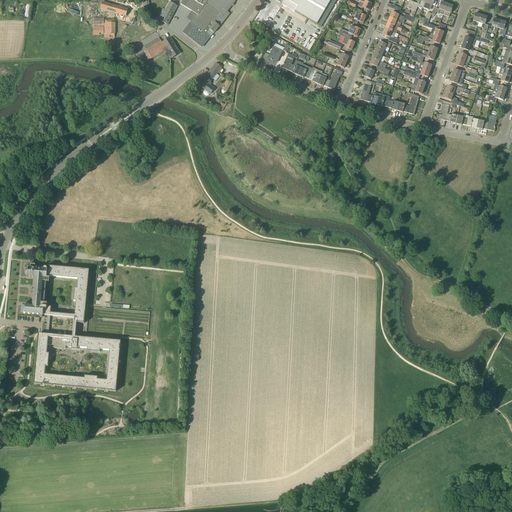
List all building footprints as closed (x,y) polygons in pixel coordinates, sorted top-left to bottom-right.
[(183,0),(182,3),(181,5),(195,13),(189,21),(191,22),(183,33),(202,47),(213,33),(214,33),(219,26),(229,14),(226,12),(235,0),(183,0)] [(284,0),(282,4),(321,27),(336,0),(337,0),(342,3),(343,0),(284,0)] [(365,2),(360,0),(360,2),(364,4),(362,8),(369,11),(371,4),(365,2)] [(423,8),(426,0),(418,0),(417,4),(414,3),(411,10),(412,10),(409,16),(413,17),(417,7),(423,9),(423,8)] [(432,5),(434,0),(426,0),(423,8),(427,9),(427,8),(430,9),(432,5)] [(168,25),(178,7),(170,2),(160,21),(168,25)] [(441,2),(439,9),(437,13),(443,15),(447,4),(441,2)] [(126,16),(128,10),(103,3),(101,12),(123,19),(124,16),(126,16)] [(450,14),(453,6),(447,4),(443,15),(446,16),(449,17),(450,14)] [(358,20),(357,21),(363,24),(366,17),(360,14),(361,11),(358,10),(354,19),(358,20)] [(404,17),(403,17),(392,12),(389,18),(401,23),(403,19),(413,23),(413,22),(415,23),(416,22),(417,23),(419,20),(413,18),(413,17),(409,16),(405,14),(404,17)] [(478,23),(481,15),(475,14),(473,21),(472,25),(474,26),(475,22),(478,23)] [(485,25),(487,17),(481,15),(478,23),(479,23),(478,27),(483,29),(485,25)] [(104,27),(104,19),(94,18),(94,27),(104,27)] [(389,18),(387,23),(402,30),(403,27),(400,26),(401,23),(389,18)] [(498,28),(500,21),(494,19),(492,27),(491,31),(493,31),(494,27),(498,28)] [(114,38),(114,20),(105,20),(105,38),(114,38)] [(504,30),(506,22),(500,21),(498,28),(497,32),(500,33),(503,34),(504,30)] [(402,30),(387,23),(385,29),(396,34),(398,31),(400,32),(403,34),(406,33),(406,31),(402,30)] [(341,35),(342,34),(347,36),(346,37),(350,38),(351,39),(352,35),(357,37),(360,30),(355,27),(354,28),(351,26),(348,33),(340,29),(339,34),(341,35)] [(395,44),(398,39),(394,37),(396,34),(385,29),(382,35),(389,38),(388,41),(395,44)] [(436,30),(432,29),(431,31),(435,32),(434,36),(442,38),(444,33),(436,30)] [(351,51),(355,43),(349,41),(350,38),(346,37),(346,36),(343,44),(347,46),(346,48),(351,51)] [(425,38),(419,36),(418,39),(424,41),(428,43),(429,40),(432,41),(432,42),(439,44),(442,38),(434,36),(433,39),(429,38),(425,36),(425,38)] [(474,47),(476,43),(476,41),(472,40),(473,39),(465,37),(463,43),(471,45),(474,47)] [(180,53),(170,38),(162,43),(159,38),(145,47),(148,52),(152,58),(166,49),(172,58),(180,53)] [(341,46),(329,41),(328,42),(327,45),(332,47),(333,47),(340,50),(341,46)] [(387,42),(386,45),(379,42),(377,48),(384,51),(386,47),(389,49),(391,44),(387,42)] [(461,49),(469,51),(472,53),(473,50),(469,49),(471,45),(463,43),(461,49)] [(430,47),(426,45),(426,48),(429,49),(428,52),(436,55),(438,49),(430,47)] [(511,59),(511,52),(511,53),(511,50),(511,47),(507,46),(504,45),(503,48),(506,49),(504,57),(511,59)] [(277,62),(282,51),(274,47),(268,58),(271,60),(272,61),(272,60),(277,62)] [(382,56),(384,51),(377,48),(374,53),(382,56)] [(434,61),(436,55),(428,52),(427,56),(423,54),(422,57),(426,58),(434,61)] [(475,56),(487,61),(489,57),(485,55),(477,52),(475,56)] [(292,53),(291,55),(288,54),(284,64),(283,65),(284,65),(282,68),(288,71),(291,64),(291,65),(294,58),(295,58),(297,55),(292,53)] [(346,63),(349,57),(338,53),(337,55),(341,57),(339,60),(346,63)] [(372,59),(379,62),(382,56),(374,53),(372,59)] [(468,63),(470,60),(470,58),(467,56),(459,53),(457,59),(468,63)] [(487,61),(475,56),(474,60),(483,64),(486,65),(487,61)] [(511,65),(511,59),(504,57),(503,60),(507,61),(506,64),(511,65)] [(383,64),(379,62),(372,59),(370,64),(376,67),(375,70),(387,75),(389,71),(382,68),(383,64)] [(466,69),(467,66),(468,63),(457,59),(455,65),(463,68),(463,67),(466,69)] [(344,69),(346,63),(339,60),(338,63),(334,62),(333,64),(344,69)] [(301,68),(303,64),(296,61),(294,66),(291,65),(291,64),(288,71),(293,73),(292,74),(293,74),(298,76),(301,68)] [(424,63),(421,62),(419,68),(430,72),(432,66),(424,63)] [(215,76),(222,68),(216,63),(205,77),(199,85),(205,90),(205,89),(211,94),(215,89),(210,85),(211,84),(211,82),(215,76)] [(510,78),(511,71),(503,69),(504,66),(495,64),(494,66),(501,68),(499,74),(502,75),(510,78)] [(308,79),(312,69),(308,67),(307,70),(301,68),(298,76),(303,78),(304,77),(308,79)] [(405,70),(404,72),(412,75),(419,77),(420,75),(428,78),(430,72),(419,68),(417,67),(416,68),(415,70),(417,71),(417,73),(413,72),(413,71),(407,69),(407,70),(405,70)] [(322,72),(313,68),(312,69),(308,79),(312,81),(312,82),(317,84),(321,76),(322,72)] [(376,77),(378,73),(368,69),(364,77),(371,80),(373,76),(376,77)] [(464,76),(465,74),(461,73),(461,72),(453,70),(451,76),(459,78),(460,75),(463,76),(464,76)] [(336,74),(334,73),(330,81),(328,88),(334,90),(335,87),(336,87),(336,86),(340,76),(341,77),(342,73),(338,71),(336,74)] [(510,78),(502,75),(500,81),(508,83),(510,78)] [(326,79),(326,78),(321,76),(317,84),(323,87),(323,86),(328,88),(330,81),(326,79)] [(461,85),(462,83),(458,82),(459,78),(451,76),(449,82),(457,84),(461,85)] [(225,93),(232,82),(227,79),(224,85),(225,86),(222,91),(225,93)] [(426,83),(418,80),(415,79),(414,82),(413,85),(417,86),(424,89),(426,83)] [(370,87),(372,82),(365,81),(364,85),(361,95),(360,96),(361,96),(360,100),(366,102),(368,95),(370,87)] [(505,95),(507,89),(499,86),(498,86),(499,84),(493,82),(492,84),(495,85),(493,91),(505,95)] [(422,95),(424,89),(417,86),(415,90),(412,89),(411,91),(422,95)] [(458,94),(459,90),(455,89),(448,86),(445,92),(453,95),(454,92),(458,94)] [(503,101),(505,95),(493,91),(491,97),(489,96),(487,102),(495,105),(497,99),(503,101)] [(452,104),(454,104),(455,99),(452,98),(453,95),(445,92),(443,98),(451,101),(450,103),(452,104)] [(379,97),(379,94),(374,93),(372,97),(368,95),(366,102),(371,103),(370,104),(371,104),(376,106),(379,97)] [(387,107),(389,101),(388,101),(384,100),(384,99),(381,98),(382,95),(379,94),(379,97),(376,106),(382,107),(382,106),(387,107)] [(415,111),(418,100),(419,97),(410,94),(409,98),(411,99),(409,107),(407,113),(414,115),(415,111)] [(393,102),(389,101),(387,107),(391,109),(391,110),(397,111),(399,103),(393,101),(393,102)] [(450,103),(443,101),(443,105),(442,104),(440,115),(439,115),(439,116),(440,116),(439,120),(445,121),(447,115),(449,106),(451,107),(452,104),(450,103)] [(222,112),(225,106),(220,103),(217,109),(222,112)] [(409,107),(405,106),(405,105),(399,103),(397,111),(402,113),(403,112),(407,113),(409,107)] [(497,116),(497,113),(491,111),(490,115),(488,124),(487,130),(493,131),(494,132),(494,128),(495,128),(495,127),(497,116)] [(451,116),(447,115),(445,121),(450,122),(450,123),(456,124),(457,116),(451,115),(451,116)] [(466,125),(467,119),(463,118),(463,117),(457,116),(456,124),(461,126),(462,124),(466,125)] [(472,119),(472,118),(468,118),(468,119),(467,119),(466,125),(471,126),(470,128),(471,128),(476,129),(478,121),(472,119)] [(488,124),(484,123),(484,122),(478,121),(476,129),(482,130),(482,129),(487,130),(488,124)] [(47,269),(47,267),(45,267),(44,268),(44,269),(41,268),(41,267),(38,267),(35,267),(35,265),(29,264),(28,269),(27,270),(26,270),(25,272),(25,273),(25,274),(26,275),(28,276),(28,277),(35,278),(34,290),(32,290),(31,294),(34,294),(33,306),(22,305),(22,313),(39,315),(39,316),(40,316),(40,317),(41,317),(42,317),(43,316),(44,315),(48,315),(47,325),(44,325),(44,329),(47,329),(47,334),(39,333),(38,341),(40,341),(40,344),(38,344),(38,352),(39,352),(39,355),(37,355),(37,362),(38,362),(38,366),(36,365),(36,373),(37,373),(37,376),(36,376),(35,384),(43,384),(43,383),(46,383),(46,384),(53,385),(53,383),(56,384),(56,385),(64,386),(64,384),(67,385),(67,386),(74,387),(74,385),(78,385),(78,387),(85,388),(85,386),(88,386),(88,388),(96,389),(96,387),(99,387),(99,389),(106,389),(106,388),(110,388),(109,390),(117,390),(118,383),(116,383),(117,379),(118,380),(119,372),(117,372),(117,369),(119,369),(120,362),(118,361),(118,358),(120,358),(121,351),(119,351),(119,348),(121,348),(122,340),(114,339),(114,341),(111,341),(111,339),(103,338),(103,340),(100,340),(100,338),(93,337),(93,339),(89,339),(90,337),(82,337),(82,338),(79,338),(79,336),(76,336),(77,322),(85,322),(83,322),(83,319),(85,319),(86,311),(84,311),(84,308),(86,308),(87,301),(85,301),(85,298),(87,298),(87,290),(86,290),(86,287),(88,287),(88,280),(87,279),(87,276),(89,276),(89,269),(81,268),(81,270),(78,270),(78,268),(71,267),(71,269),(67,269),(67,267),(60,266),(60,268),(57,268),(57,266),(49,266),(49,269),(47,269)]
